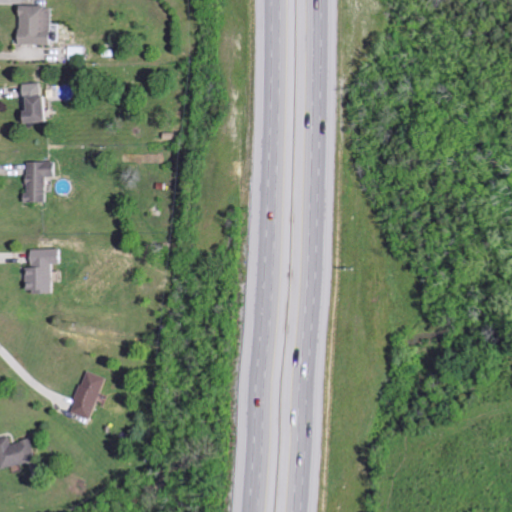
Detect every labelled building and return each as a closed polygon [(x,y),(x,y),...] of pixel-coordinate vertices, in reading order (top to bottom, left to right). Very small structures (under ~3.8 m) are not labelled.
[(58,46),(59,7),(27,7),(26,45),(58,46)] [(56,123),(54,96),(47,97),(46,84),(28,84),(29,124),(56,123)] [(32,164),(34,204),(54,203),(53,178),(64,177),(64,163),(32,164)] [(52,291),(51,264),(62,264),(62,249),(30,250),(31,267),(24,267),(25,292),(52,291)] [(90,420),(106,378),(86,370),(70,412),(90,420)] [(0,465),(1,469),(35,461),(30,438),(10,443),(9,436),(0,438),(0,465)]
